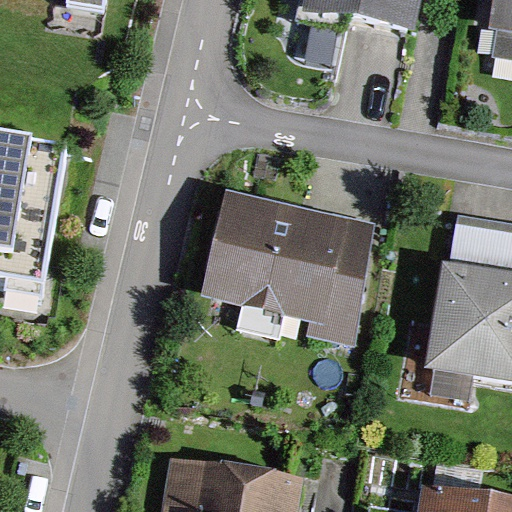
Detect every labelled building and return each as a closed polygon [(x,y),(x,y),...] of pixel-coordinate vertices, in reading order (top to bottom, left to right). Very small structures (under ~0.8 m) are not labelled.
[(118,0),(29,0),(116,14),(118,0)] [(419,0),(313,0),(311,16),(413,33),(419,0)] [(511,0),(505,0),(499,39),(511,41),(511,0)] [(80,158),(0,144),(0,294),(56,304),(80,158)] [(372,241),(236,210),(213,313),(349,343),(372,241)] [(511,284),(453,277),(441,381),(511,389),(511,284)] [(287,511),(290,491),(179,473),(173,511),(287,511)]
